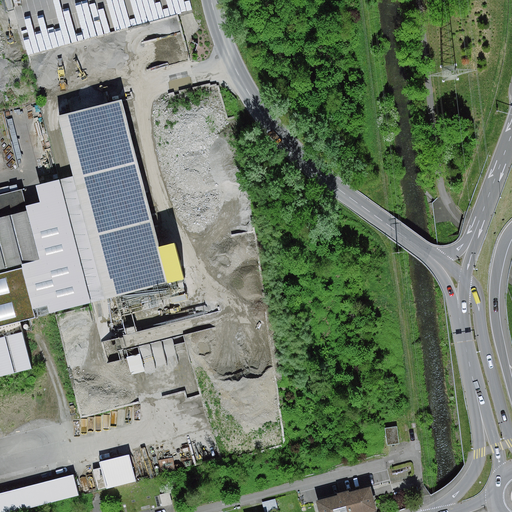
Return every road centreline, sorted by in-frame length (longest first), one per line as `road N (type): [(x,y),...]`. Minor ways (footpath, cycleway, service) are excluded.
road 1 (tertiary): [(435,259),(276,132),(237,74),(211,0)]
road 2 (track): [(452,205),(421,0)]
road 3 (tertiary): [(511,441),(466,280)]
road 4 (motorway): [(511,390),(495,308),(500,256),(511,231)]
road 5 (tertiary): [(475,391),(480,452),(473,473),(437,511)]
road 6 (track): [(38,334),(72,451)]
